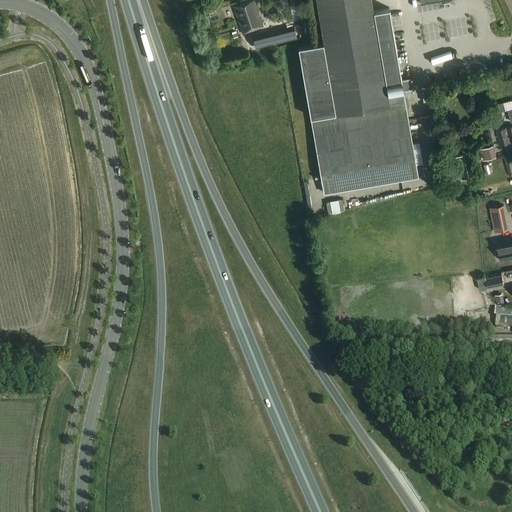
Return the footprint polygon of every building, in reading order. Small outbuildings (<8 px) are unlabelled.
[(259,12),(255,0),(234,7),(244,34),(263,27),(258,12),(259,12)] [(416,162),(405,96),(389,8),(373,11),(371,0),(316,0),(324,43),(299,47),(322,178),(416,162)] [(282,26),(256,31),(259,46),(285,41),(282,26)] [(501,146),(511,142),(511,126),(497,130),(501,146)] [(494,147),(481,150),(485,161),(497,158),(494,147)] [(504,205),(490,208),(495,232),(509,229),(504,205)] [(511,238),(500,241),(502,251),(499,251),(501,261),(510,259),(511,258),(511,238)] [(486,278),(488,288),(504,285),(502,275),(486,278)] [(486,278),(486,277),(478,279),(480,290),(488,288),(486,278)] [(497,326),(511,327),(511,314),(511,309),(495,307),(494,316),(498,317),(497,326)]
